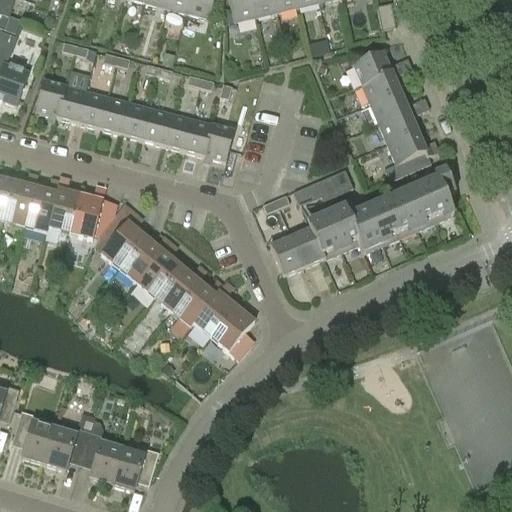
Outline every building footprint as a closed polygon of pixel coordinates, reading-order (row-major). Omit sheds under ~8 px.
[(16,1),(13,0),(0,0),(0,33),(15,39),(20,25),(9,21),(16,1)] [(146,0),(144,7),(165,12),(168,0),(146,0)] [(168,0),(165,12),(186,18),(191,0),(168,0)] [(214,0),(191,0),(186,18),(208,24),(214,0)] [(255,22),(249,0),(226,0),(233,27),(255,22)] [(276,17),(272,0),(249,0),(255,22),(276,17)] [(297,12),(294,0),(272,0),(276,17),(297,12)] [(320,15),(316,0),(294,0),(297,12),(315,8),(317,16),(320,15)] [(316,0),(320,15),(324,14),(322,6),(339,2),(338,0),(316,0)] [(381,35),(395,33),(390,8),(376,11),(381,35)] [(73,59),(75,50),(64,47),(62,56),(73,59)] [(0,50),(0,105),(16,112),(29,78),(3,68),(8,53),(0,50)] [(75,50),(73,59),(86,62),(88,54),(75,50)] [(352,69),(360,89),(409,68),(407,63),(388,71),(382,56),(352,69)] [(161,67),(171,70),(174,60),(164,57),(161,67)] [(115,70),(117,61),(106,58),(104,67),(115,70)] [(117,61),(115,70),(127,74),(130,65),(117,61)] [(327,70),(319,68),(317,74),(324,77),(327,70)] [(412,74),(409,68),(360,89),(369,109),(399,96),(393,82),(412,74)] [(157,81),(159,73),(148,70),(146,78),(157,81)] [(159,73),(157,81),(170,85),(172,76),(159,73)] [(199,92),(201,83),(190,80),(187,89),(199,92)] [(201,83),(199,92),(211,95),(214,87),(201,83)] [(65,91),(43,85),(34,117),(49,121),(47,127),(54,129),(55,122),(56,123),(65,91)] [(229,104),(232,92),(223,89),(220,101),(229,104)] [(65,91),(56,123),(77,128),(86,96),(65,91)] [(86,96),(77,128),(98,134),(107,102),(86,96)] [(378,129),(426,108),(424,103),(406,111),(399,96),(369,109),(378,129)] [(107,102),(98,134),(119,139),(128,107),(107,102)] [(128,107),(119,139),(140,145),(149,113),(128,107)] [(426,108),(378,129),(386,149),(417,136),(410,122),(429,114),(426,108)] [(149,113),(140,145),(161,150),(170,118),(149,113)] [(170,118),(161,150),(182,156),(191,124),(170,118)] [(191,124),(182,156),(203,161),(211,129),(191,124)] [(203,161),(204,162),(203,168),(211,170),(212,164),(225,167),(233,135),(211,129),(203,161)] [(417,136),(386,149),(395,169),(396,170),(401,168),(409,165),(417,161),(425,158),(427,162),(428,161),(439,157),(434,146),(423,150),(422,150),(417,136)] [(425,158),(417,161),(422,172),(431,169),(428,161),(427,162),(425,158)] [(417,161),(409,165),(414,176),(422,172),(417,161)] [(409,165),(401,168),(406,179),(414,176),(409,165)] [(395,169),(393,170),(398,183),(406,179),(401,168),(396,170),(395,169)] [(393,170),(384,174),(389,186),(398,183),(393,170)] [(322,264),(322,265),(358,250),(362,259),(453,220),(444,201),(454,196),(445,174),(433,179),(437,188),(407,201),(403,190),(393,194),(397,205),(372,216),(367,205),(357,210),(362,221),(349,226),(346,217),(332,223),(327,212),(317,216),(322,227),(308,233),(309,234),(322,264)] [(324,204),(352,192),(345,175),(293,197),(299,211),(322,201),(324,204)] [(24,232),(34,192),(37,180),(28,178),(25,190),(12,187),(1,226),(24,232)] [(47,196),(34,192),(24,232),(46,238),(60,181),(58,186),(50,184),(47,196)] [(69,184),(60,181),(46,238),(47,233),(69,239),(79,199),(66,196),(69,184)] [(0,225),(1,226),(12,187),(0,183),(0,225)] [(92,245),(102,205),(105,193),(96,191),(92,203),(79,199),(69,239),(92,245)] [(278,213),(289,208),(286,200),(275,205),(278,213)] [(275,205),(263,210),(266,218),(278,213),(275,205)] [(98,242),(108,250),(100,259),(118,274),(145,242),(134,234),(142,224),(125,210),(98,242)] [(309,234),(289,243),(302,273),(322,264),(309,234)] [(136,288),(170,247),(163,241),(155,251),(145,242),(118,274),(136,288)] [(302,273),(289,243),(269,251),(282,281),(302,273)] [(170,247),(136,288),(153,303),(180,271),(169,262),(177,253),(170,247)] [(198,270),(190,280),(180,271),(153,303),(171,317),(197,286),(205,276),(198,270)] [(46,274),(44,284),(56,287),(59,277),(46,274)] [(208,295),(197,286),(171,317),(189,332),(192,328),(226,287),(225,287),(222,290),(216,285),(208,295)] [(192,328),(209,343),(236,311),(225,302),(233,293),(226,287),(192,328)] [(254,326),(236,311),(209,343),(237,366),(253,346),(244,338),(254,326)] [(168,357),(167,348),(159,348),(160,357),(168,357)] [(168,382),(173,376),(167,370),(161,376),(168,382)] [(6,391),(5,397),(0,395),(0,418),(10,422),(18,395),(6,391)] [(13,443),(25,447),(20,462),(42,469),(54,433),(31,426),(33,420),(21,417),(13,443)] [(54,433),(42,469),(65,476),(69,461),(81,464),(89,437),(77,434),(76,439),(54,433)] [(89,437),(81,464),(93,468),(88,483),(111,490),(122,453),(99,447),(101,441),(89,437)] [(133,497),(138,481),(150,485),(158,458),(145,454),(144,460),(122,453),(111,490),(133,497)]
